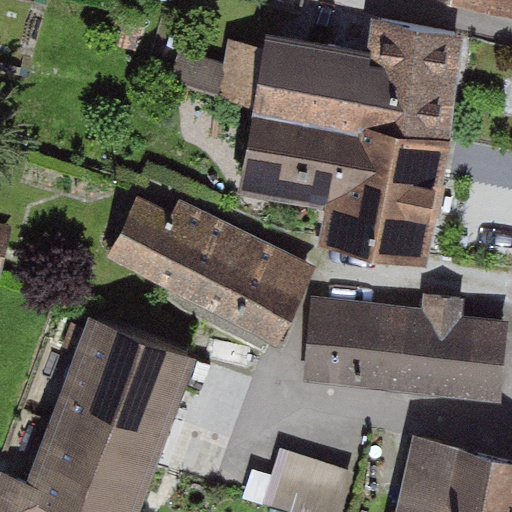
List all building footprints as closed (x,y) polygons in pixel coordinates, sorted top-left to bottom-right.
[(446,0),(503,27),(506,0),(446,0)] [(362,50),(257,30),(226,194),(312,211),(307,239),(421,261),(464,32),(368,14),(362,50)] [(163,212),(137,197),(103,259),(272,350),(316,268),(174,192),(163,212)] [(0,276),(4,277),(15,220),(0,217),(0,276)] [(420,308),(316,296),(307,382),(498,403),(508,319),(455,314),(457,299),(421,295),(420,308)] [(122,511),(178,356),(76,320),(18,482),(0,475),(0,511),(122,511)] [(511,511),(511,454),(403,436),(390,511),(511,511)] [(293,446),(279,503),(315,511),(347,511),(360,463),(293,446)]
